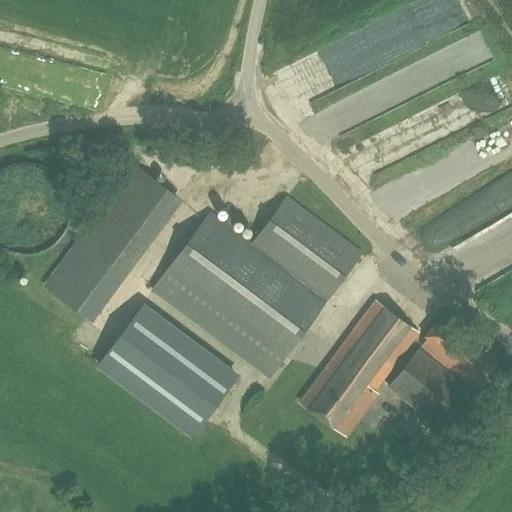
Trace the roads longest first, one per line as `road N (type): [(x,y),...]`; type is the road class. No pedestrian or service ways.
road 1 (unclassified): [(511,337),(415,279),(267,130),(244,119)]
road 2 (unclassified): [(0,144),(104,123),(244,119)]
road 3 (unclassified): [(244,119),(259,0)]
